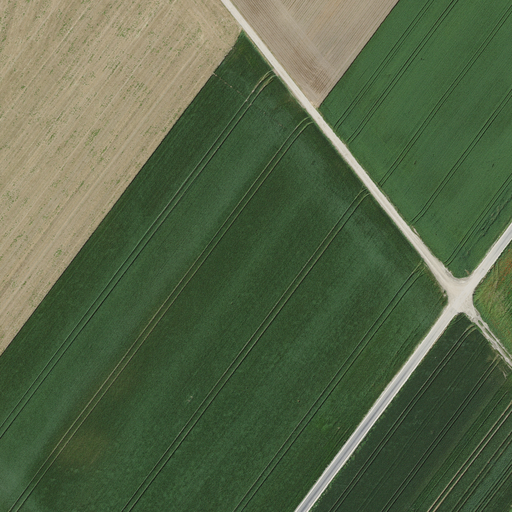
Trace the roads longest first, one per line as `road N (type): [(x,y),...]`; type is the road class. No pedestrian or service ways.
road 1 (track): [(460,295),(225,0)]
road 2 (track): [(511,226),(301,511)]
